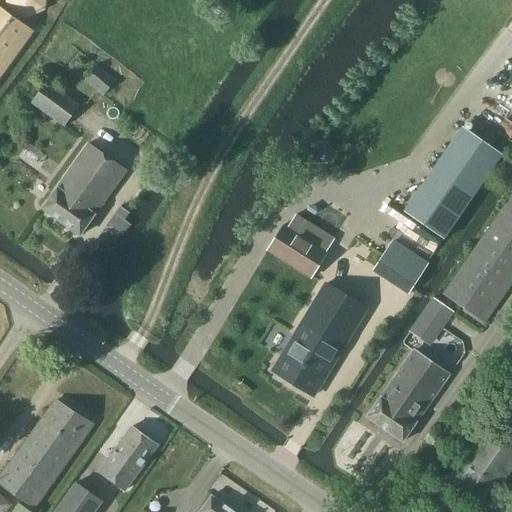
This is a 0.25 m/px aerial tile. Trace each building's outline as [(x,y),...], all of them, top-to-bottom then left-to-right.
[(7,0),(7,5),(24,18),(45,10),(46,0),(7,0)] [(0,9),(0,74),(31,32),(0,9)] [(115,78),(79,51),(67,66),(103,94),(115,78)] [(65,126),(80,105),(47,81),(32,102),(65,126)] [(461,124),(402,208),(444,238),(503,154),(461,124)] [(127,170),(89,143),(43,208),(80,235),(127,170)] [(511,194),(444,293),(485,322),(511,282),(511,194)] [(120,206),(108,223),(123,235),(131,224),(125,220),(130,213),(120,206)] [(287,230),(278,225),(265,245),(311,274),(324,254),(334,239),(297,214),(287,230)] [(372,270),(408,294),(429,262),(392,239),(372,270)] [(273,371),(314,396),(365,311),(325,286),(301,326),(273,371)] [(433,297),(410,330),(429,344),(453,310),(433,297)] [(449,376),(414,350),(367,417),(403,442),(449,376)] [(0,480),(0,484),(36,509),(93,425),(56,401),(0,480)] [(511,469),(511,428),(497,417),(452,480),(486,505),(511,469)] [(132,427),(100,471),(126,490),(158,446),(132,427)] [(448,446),(462,456),(470,445),(457,435),(448,446)] [(75,480),(53,511),(95,511),(104,500),(75,480)] [(0,511),(5,511),(13,503),(0,492),(0,511)] [(235,511),(212,495),(199,511),(235,511)] [(32,511),(19,502),(12,511),(32,511)]
